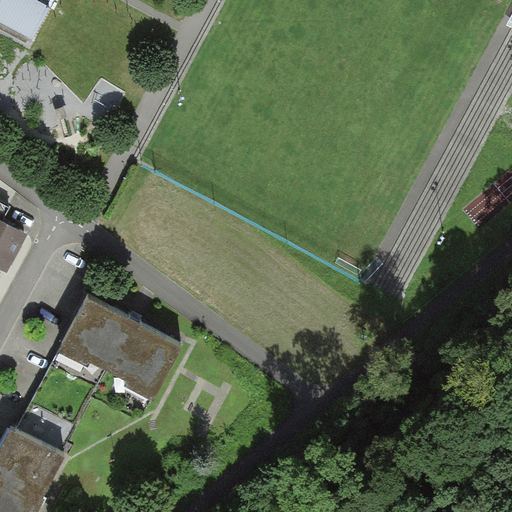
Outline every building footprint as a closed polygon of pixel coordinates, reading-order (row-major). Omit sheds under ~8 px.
[(0,0),(0,27),(27,42),(49,0),(0,0)] [(9,204),(0,199),(0,261),(8,266),(26,231),(1,218),(9,204)] [(182,340),(86,289),(58,342),(105,367),(154,393),(182,340)] [(58,342),(14,426),(61,450),(105,367),(58,342)] [(28,511),(61,450),(14,426),(0,452),(0,511),(28,511)]
